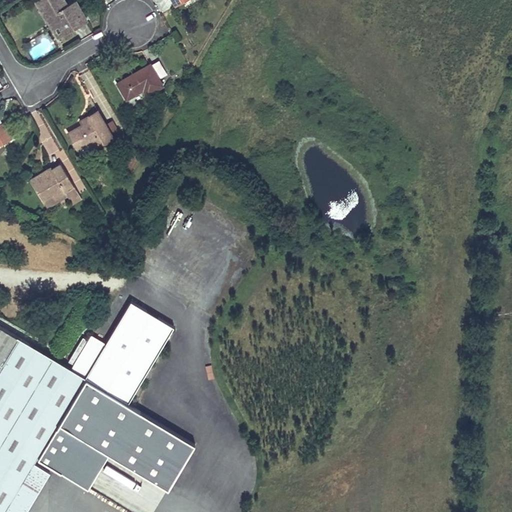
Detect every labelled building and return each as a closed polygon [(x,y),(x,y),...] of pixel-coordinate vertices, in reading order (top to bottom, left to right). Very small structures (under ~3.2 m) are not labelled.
[(59,23),(64,33),(87,20),(76,1),(68,5),(65,7),(61,0),(38,0),(37,1),(47,19),(48,18),(54,15),(59,23)] [(48,18),(53,27),(59,23),(54,15),(48,18)] [(64,33),(59,23),(53,27),(59,36),(64,33)] [(34,61),(54,48),(47,37),(27,49),(34,61)] [(151,65),(150,65),(118,83),(127,99),(141,91),(140,90),(143,88),(143,89),(147,95),(162,86),(158,79),(167,74),(159,61),(151,65)] [(47,168),(68,160),(48,107),(34,112),(45,140),(39,142),(45,157),(43,158),(47,168)] [(83,124),(68,132),(77,148),(91,140),(96,148),(114,138),(107,127),(98,111),(85,118),(87,122),(83,124)] [(114,139),(120,135),(113,123),(107,127),(114,138),(114,139)] [(0,145),(10,140),(1,124),(0,124),(0,145)] [(91,140),(77,148),(82,156),(96,148),(91,140)] [(73,204),(82,199),(61,163),(52,168),(51,167),(43,172),(45,175),(43,176),(41,173),(30,179),(43,200),(53,195),(55,198),(66,192),(68,196),(73,204)] [(68,196),(66,192),(55,198),(53,195),(43,200),(47,208),(68,196)] [(168,490),(195,446),(127,405),(174,327),(131,301),(105,344),(91,335),(88,340),(83,337),(67,362),(72,365),(70,368),(0,326),(0,511),(5,511),(9,506),(19,511),(26,511),(50,473),(34,463),(37,459),(67,476),(88,442),(108,454),(168,490)] [(88,442),(67,476),(87,489),(108,454),(88,442)]
